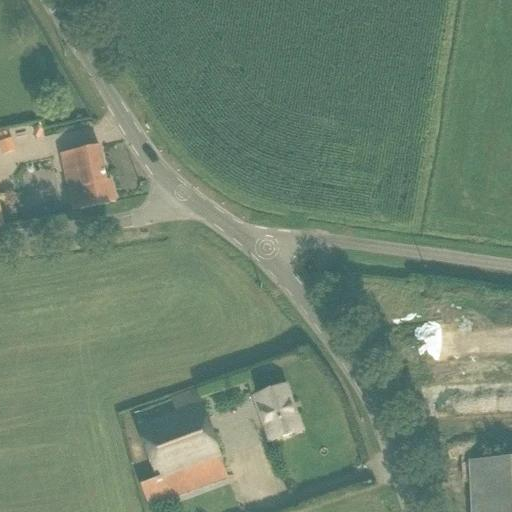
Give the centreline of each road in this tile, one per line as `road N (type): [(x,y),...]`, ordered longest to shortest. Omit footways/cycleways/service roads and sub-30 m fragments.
road 1 (residential): [(411,511),(362,381),(251,241)]
road 2 (unclassified): [(511,266),(312,239),(251,241)]
road 3 (residential): [(196,207),(147,158),(51,0)]
road 4 (unclassified): [(0,242),(196,207)]
